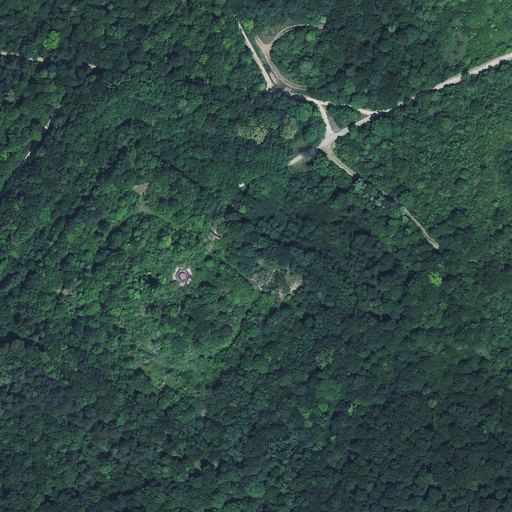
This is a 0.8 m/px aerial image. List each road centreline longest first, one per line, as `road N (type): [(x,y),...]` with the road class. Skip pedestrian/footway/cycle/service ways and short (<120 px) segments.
road 1 (track): [(0,195),(81,84),(112,70),(275,88)]
road 2 (track): [(223,511),(278,488),(511,469)]
road 3 (track): [(511,265),(434,244),(344,164),(316,100)]
road 4 (track): [(224,216),(254,176),(376,114)]
road 5 (track): [(376,114),(511,53)]
